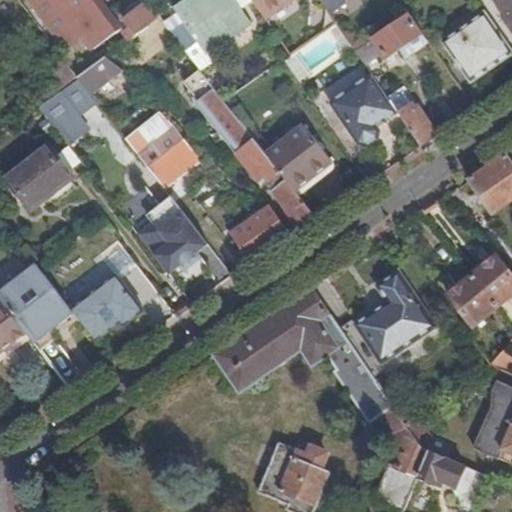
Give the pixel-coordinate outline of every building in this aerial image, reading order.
[(92,46),(95,50),(123,29),(100,0),(28,0),(66,52),(80,42),(86,50),(92,46)] [(125,36),(130,43),(139,36),(162,20),(146,0),(141,0),(130,9),(126,21),(133,30),(125,36)] [(179,12),(208,54),(253,24),(236,0),(199,0),(194,4),(193,2),(179,12)] [(253,0),(265,18),(292,0),(253,0)] [(511,0),(497,0),(510,19),(508,21),(511,26),(511,0)] [(280,40),(291,56),(338,25),(335,20),(327,8),(280,40)] [(474,83),(511,56),(511,47),(488,12),(445,42),(474,83)] [(411,15),(358,53),(362,60),(380,48),(388,60),(404,49),(425,36),(411,15)] [(335,20),(338,25),(344,21),(341,16),(335,20)] [(162,20),(139,36),(155,54),(175,37),(162,20)] [(410,57),(430,44),(425,36),(404,49),(410,57)] [(123,60),(132,70),(150,54),(142,44),(123,60)] [(78,78),(87,90),(91,95),(123,71),(107,59),(78,78)] [(198,104),(238,155),(257,141),(226,102),(201,71),(185,83),(200,102),(198,104)] [(387,123),(400,114),(392,102),(374,77),(332,104),(360,146),(367,148),(380,139),(381,132),(379,128),(376,124),(384,119),(387,123)] [(38,107),(58,133),(79,118),(68,103),(87,90),(78,78),(53,95),(38,107)] [(400,114),(423,148),(439,137),(422,112),(417,111),(405,94),(392,102),(400,114)] [(127,141),(158,181),(195,154),(172,125),(161,116),(127,141)] [(379,128),(387,123),(384,119),(376,124),(379,128)] [(268,157),(296,192),(333,163),(305,128),(268,157)] [(267,184),(301,231),(308,226),(317,219),(296,192),(268,157),(257,141),(238,155),(260,181),(267,176),(271,182),(267,184)] [(9,181),(32,212),(75,179),(51,149),(9,181)] [(158,181),(166,191),(202,163),(195,154),(158,181)] [(483,174),(470,182),(494,217),(511,204),(511,162),(508,157),(483,174)] [(175,193),(136,228),(177,275),(217,240),(175,193)] [(251,224),(271,251),(292,237),(275,213),(271,216),(268,211),(251,224)] [(232,238),(252,265),(271,251),(251,224),(232,238)] [(511,276),(498,260),(474,280),(499,309),(511,297),(511,276)] [(357,328),(384,366),(438,329),(401,274),(380,288),(391,305),(357,328)] [(117,277),(73,312),(75,314),(97,342),(120,324),(124,328),(144,312),(117,277)] [(499,309),(474,280),(451,298),(476,328),(499,309)] [(313,290),(216,356),(240,391),(301,349),(313,365),(329,355),(339,370),(336,372),(372,422),(382,417),(396,442),(394,449),(403,453),(397,467),(391,464),(376,504),(396,511),(405,511),(420,478),(430,453),(424,450),(408,427),(313,290)] [(0,355),(27,335),(1,302),(0,302),(0,355)] [(511,455),(511,388),(500,384),(495,393),(494,411),(477,450),(501,461),(505,452),(511,455)] [(418,419),(408,427),(424,450),(434,443),(418,419)] [(0,436),(8,431),(0,421),(0,436)] [(290,505),(289,510),(292,511),(315,511),(331,475),(322,471),(328,455),(314,450),(312,453),(299,447),(297,451),(280,444),(260,493),(290,505)] [(430,453),(420,478),(437,486),(439,481),(457,489),(464,505),(475,511),(489,479),(430,453)]
